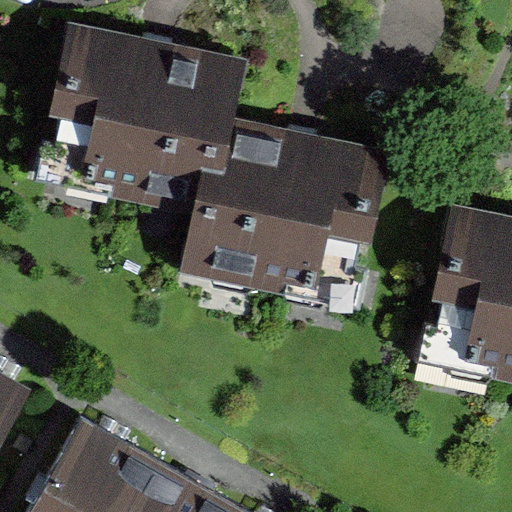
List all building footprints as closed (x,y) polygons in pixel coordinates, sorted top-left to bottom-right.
[(48,168),(205,201),(221,126),(233,68),(151,51),(76,35),(48,168)] [(300,143),(221,126),(205,201),(193,259),(349,291),(377,159),(300,143)] [(431,349),(511,365),(511,227),(459,217),(431,349)] [(0,419),(18,388),(0,377),(0,419)] [(232,511),(86,429),(38,511),(232,511)]
